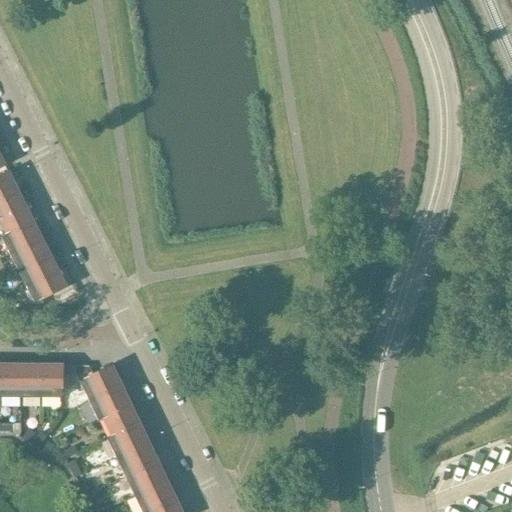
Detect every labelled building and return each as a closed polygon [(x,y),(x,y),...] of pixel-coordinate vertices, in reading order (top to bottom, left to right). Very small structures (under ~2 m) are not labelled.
[(0,197),(16,190),(7,173),(0,176),(0,197)] [(16,190),(0,197),(0,217),(24,206),(16,190)] [(0,219),(7,234),(32,222),(24,206),(0,217),(0,219)] [(7,234),(1,237),(9,254),(40,238),(32,222),(7,234)] [(40,238),(9,254),(18,270),(48,254),(40,238)] [(48,254),(18,270),(26,286),(56,270),(48,254)] [(56,270),(26,286),(34,302),(40,299),(40,300),(65,287),(56,270)] [(5,296),(0,298),(0,306),(9,302),(5,296)] [(21,366),(1,365),(1,398),(21,398),(21,366)] [(41,366),(21,366),(21,398),(41,398),(41,366)] [(68,366),(41,366),(41,398),(61,398),(62,375),(68,376),(68,366)] [(79,382),(89,401),(120,386),(111,366),(85,378),(85,379),(79,382)] [(120,386),(89,401),(98,421),(104,418),(129,405),(120,386)] [(129,405),(104,418),(113,435),(138,424),(129,405)] [(138,424),(113,435),(106,439),(116,458),(147,443),(138,424)] [(28,429),(22,439),(28,443),(34,433),(28,429)] [(37,450),(41,444),(42,444),(47,437),(40,432),(35,440),(31,446),(37,450)] [(47,456),(54,446),(48,443),(41,452),(47,456)] [(147,443),(116,458),(125,477),(156,462),(147,443)] [(64,452),(67,458),(78,453),(74,446),(64,452)] [(75,478),(81,474),(74,460),(68,463),(75,478)] [(156,462),(125,477),(134,496),(165,481),(156,462)] [(165,481),(134,496),(141,511),(149,511),(174,500),(165,481)] [(78,486),(83,496),(90,493),(85,483),(78,486)] [(90,493),(83,496),(88,508),(95,504),(90,493)] [(179,511),(174,500),(149,511),(179,511)]
